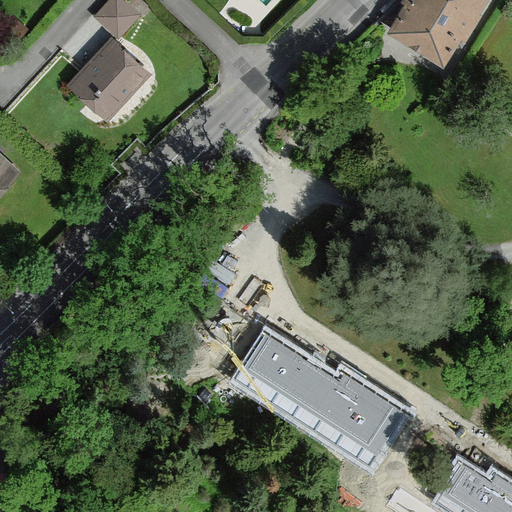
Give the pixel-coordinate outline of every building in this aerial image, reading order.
[(124,0),(111,0),(97,15),(120,36),(140,14),(124,0)] [(407,3),(405,1),(404,0),(403,0),(383,19),(394,25),(407,3)] [(394,25),(392,28),(443,60),(459,35),(463,37),(484,0),(406,0),(405,1),(407,3),(394,25)] [(85,73),(76,83),(108,113),(146,71),(114,41),(85,73)] [(0,157),(0,187),(15,171),(0,157)]
